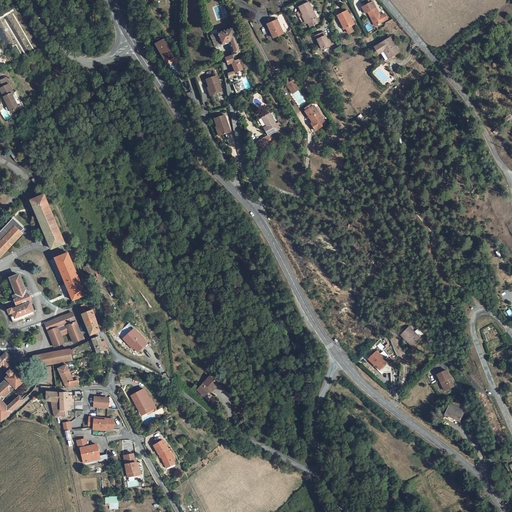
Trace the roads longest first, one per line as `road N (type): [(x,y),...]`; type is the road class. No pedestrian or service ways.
road 1 (unclassified): [(321,469),(238,436),(121,360),(109,388)]
road 2 (track): [(9,132),(57,207),(115,362)]
road 3 (tertiary): [(504,511),(484,480),(341,362)]
road 4 (residential): [(511,178),(470,105),(383,0)]
road 5 (residential): [(511,431),(471,319),(494,315),(511,333)]
road 6 (residential): [(259,220),(224,58)]
road 7 (tertiary): [(341,362),(259,220)]
road 8 (residential): [(203,155),(178,36),(179,0)]
road 9 (unclassified): [(109,388),(177,511)]
road 10 (unclassified): [(132,41),(110,59),(80,60),(30,0)]
road 11 (tertiary): [(203,155),(132,41)]
road 12 (unclassified): [(0,424),(40,389),(109,388)]
